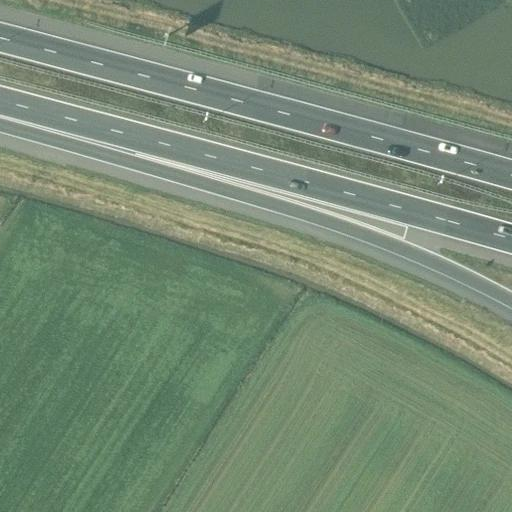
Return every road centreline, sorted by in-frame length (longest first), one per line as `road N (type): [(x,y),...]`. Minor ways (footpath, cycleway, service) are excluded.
road 1 (motorway): [(0,114),(157,174),(360,234),(511,301)]
road 2 (motorway): [(0,102),(511,244)]
road 3 (motorway): [(511,182),(0,41)]
